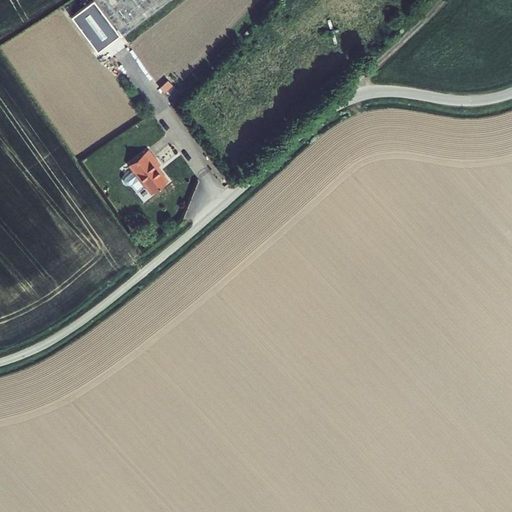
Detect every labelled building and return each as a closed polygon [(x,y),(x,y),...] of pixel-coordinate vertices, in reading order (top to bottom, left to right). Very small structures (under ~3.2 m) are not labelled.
[(98,51),(121,34),(95,0),(91,0),(71,16),(98,51)] [(95,0),(121,34),(122,36),(169,0),(95,0)] [(173,85),(168,80),(160,87),(165,93),(173,86),(173,85)] [(173,86),(165,93),(168,96),(176,89),(173,86)] [(172,128),(163,116),(158,120),(167,132),(172,128)] [(149,149),(129,165),(133,171),(145,186),(151,194),(169,180),(162,171),(163,170),(159,166),(161,164),(149,149)] [(145,186),(133,171),(126,176),(124,178),(124,181),(125,183),(127,185),(130,185),(132,184),(138,192),(145,186)]
